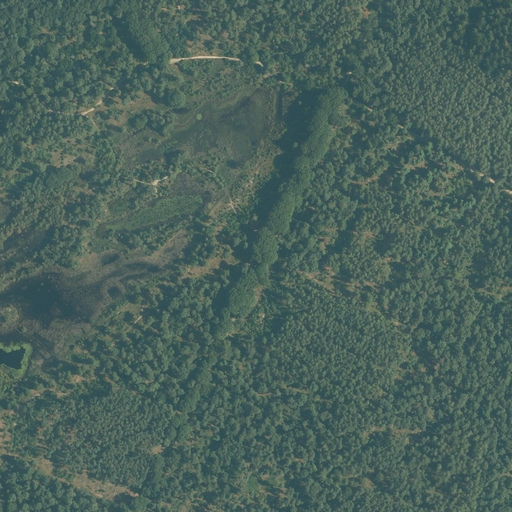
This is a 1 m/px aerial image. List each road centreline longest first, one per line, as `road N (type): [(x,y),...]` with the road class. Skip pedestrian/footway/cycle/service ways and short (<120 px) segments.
road 1 (track): [(336,86),(137,511)]
road 2 (track): [(441,511),(186,409)]
